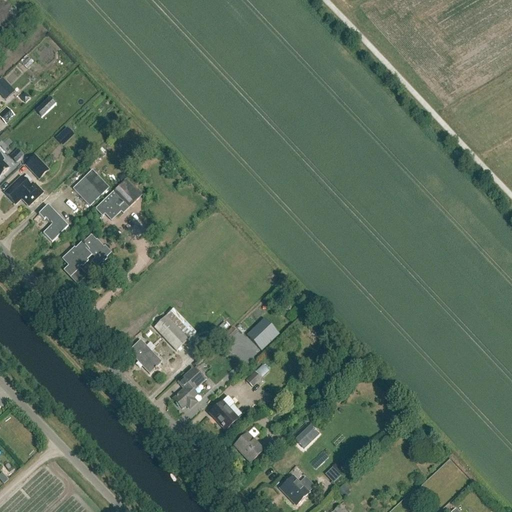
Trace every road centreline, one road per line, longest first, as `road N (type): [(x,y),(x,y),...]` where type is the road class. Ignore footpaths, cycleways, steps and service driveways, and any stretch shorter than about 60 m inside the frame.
road 1 (unclassified): [(247,511),(0,251)]
road 2 (unclassified): [(121,511),(0,382)]
